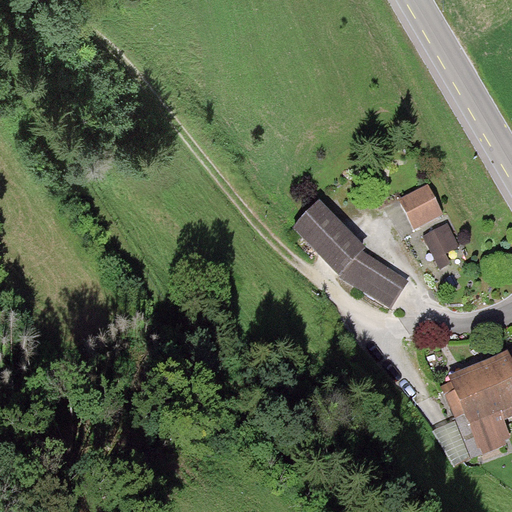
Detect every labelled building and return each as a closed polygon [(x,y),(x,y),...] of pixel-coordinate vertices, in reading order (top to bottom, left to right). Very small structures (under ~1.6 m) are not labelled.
[(428,185),(400,201),(415,230),(444,214),(428,185)] [(321,202),(294,229),(340,274),(363,251),(367,247),(321,202)] [(448,224),(422,237),(440,270),(452,264),(447,256),(461,249),(448,224)] [(408,281),(363,251),(340,274),(338,277),(391,310),(408,281)] [(511,348),(448,376),(450,382),(441,387),(472,459),(507,445),(506,441),(511,438),(504,421),(511,418),(511,348)]
